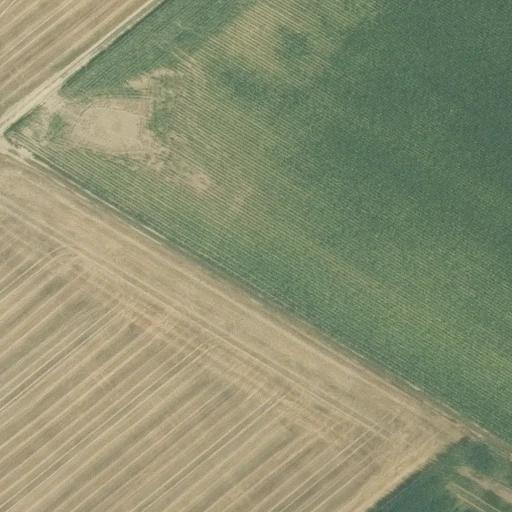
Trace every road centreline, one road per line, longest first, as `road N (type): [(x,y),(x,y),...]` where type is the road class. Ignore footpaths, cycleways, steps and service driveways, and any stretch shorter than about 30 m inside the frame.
road 1 (track): [(511,457),(15,153)]
road 2 (track): [(15,153),(202,0)]
